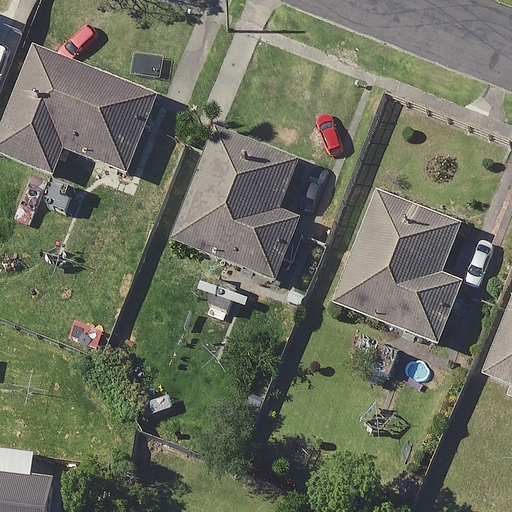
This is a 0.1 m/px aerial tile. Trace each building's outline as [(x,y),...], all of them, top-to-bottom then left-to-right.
[(171,106),(46,59),(7,165),(38,177),(29,201),(65,214),(83,165),(141,186),(171,106)] [(291,166),(230,142),(187,249),(269,282),(294,220),(273,211),(291,166)] [(456,222),(371,189),(327,304),(432,345),(456,283),(435,275),(456,222)] [(511,282),(476,376),(511,389),(511,282)] [(44,511),(47,493),(0,487),(0,511),(44,511)]
